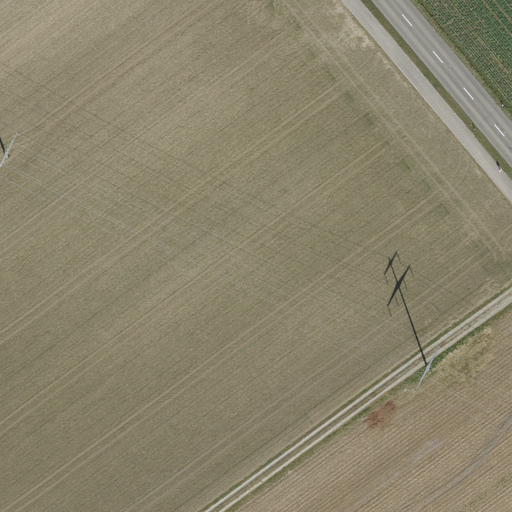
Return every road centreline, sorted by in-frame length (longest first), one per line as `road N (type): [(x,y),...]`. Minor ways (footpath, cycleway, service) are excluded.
road 1 (track): [(216,511),(511,295)]
road 2 (tertiary): [(511,149),(379,0)]
